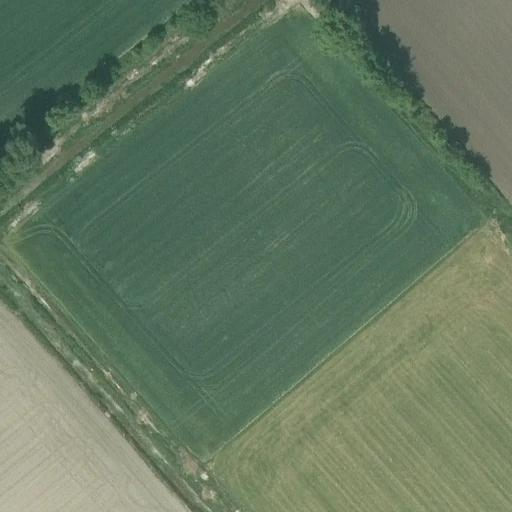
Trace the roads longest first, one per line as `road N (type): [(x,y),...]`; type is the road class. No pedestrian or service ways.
road 1 (track): [(0,186),(239,0)]
road 2 (track): [(314,0),(511,227)]
